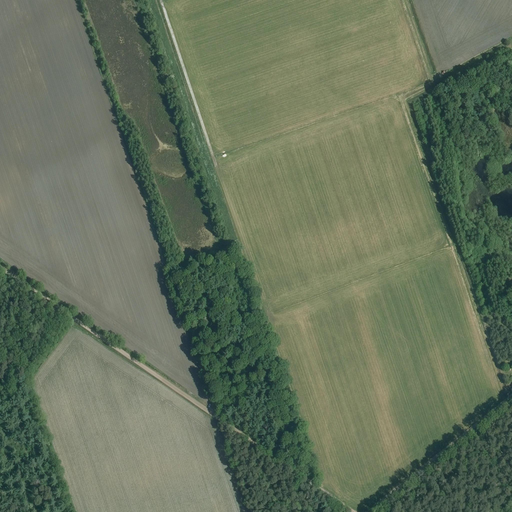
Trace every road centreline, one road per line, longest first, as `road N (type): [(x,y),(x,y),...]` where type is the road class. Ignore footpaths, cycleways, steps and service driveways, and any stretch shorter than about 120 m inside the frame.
road 1 (track): [(0,267),(353,511)]
road 2 (track): [(368,511),(511,391)]
road 3 (track): [(160,0),(213,157)]
